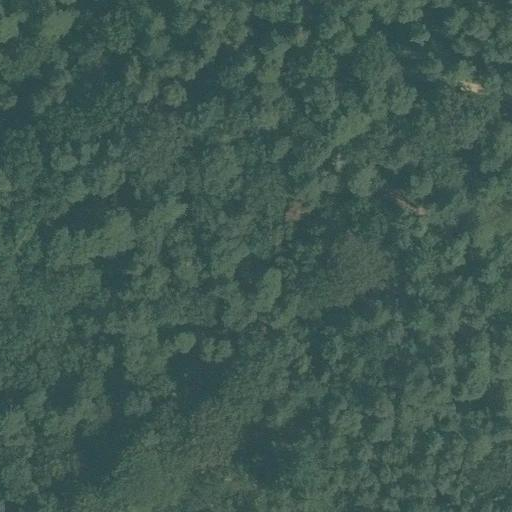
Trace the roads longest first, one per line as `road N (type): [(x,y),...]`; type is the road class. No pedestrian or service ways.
road 1 (track): [(0,135),(82,123),(297,69)]
road 2 (track): [(297,69),(418,73),(511,104)]
road 3 (track): [(123,0),(0,63)]
